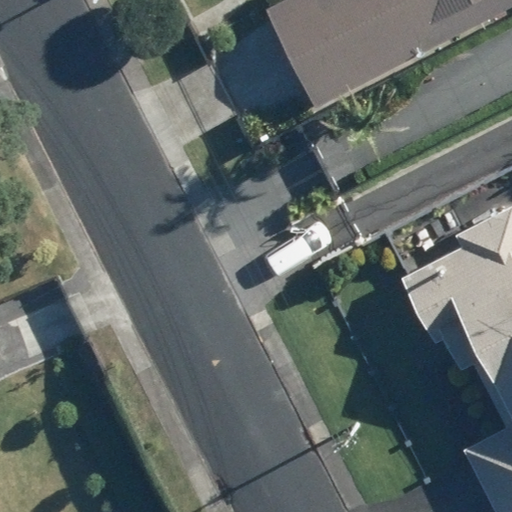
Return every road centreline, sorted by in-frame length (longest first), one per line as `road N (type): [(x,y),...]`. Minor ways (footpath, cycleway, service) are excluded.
road 1 (residential): [(183,313),(511,137)]
road 2 (residential): [(20,0),(183,313)]
road 3 (residential): [(183,313),(284,511)]
